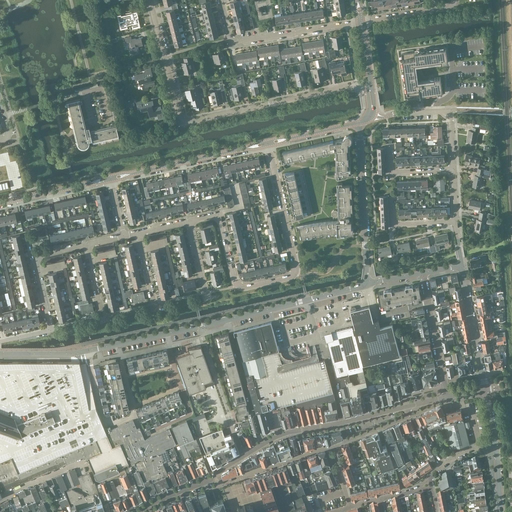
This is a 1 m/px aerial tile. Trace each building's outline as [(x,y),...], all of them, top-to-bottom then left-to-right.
[(230,2),(231,8),(239,6),(237,0),(236,0),(234,1),(230,2)] [(372,9),(378,9),(376,0),(373,0),(374,0),(368,1),(368,5),(371,5),(372,9)] [(382,0),(376,0),(378,9),(384,8),(382,0)] [(201,3),(201,4),(203,9),(211,7),(209,1),(206,2),(201,3)] [(166,11),(167,17),(179,14),(179,13),(175,14),(174,10),(178,9),(177,5),(171,7),(172,10),(166,11)] [(201,15),(202,15),(212,13),(211,7),(203,9),(203,12),(201,12),(201,15)] [(136,11),(133,12),(121,16),(120,14),(117,15),(118,22),(119,22),(121,29),(127,27),(127,25),(131,24),(132,29),(140,27),(136,11)] [(169,23),(181,20),(180,19),(177,20),(176,16),(179,15),(179,14),(167,17),(169,23)] [(181,21),(181,20),(169,23),(170,29),(182,26),(182,25),(178,26),(177,22),(181,21)] [(245,31),(243,24),(235,26),(237,32),(245,31)] [(172,34),(184,32),(183,31),(180,32),(179,28),(182,27),(182,26),(170,29),(172,34)] [(218,36),(217,30),(208,32),(210,38),(218,36)] [(184,32),(172,34),(173,40),(185,37),(185,36),(181,37),(180,34),(184,32)] [(129,47),(130,53),(138,51),(137,46),(142,44),(141,37),(136,39),(135,37),(131,38),(130,36),(124,37),(125,43),(128,42),(129,47)] [(334,48),(342,47),(340,36),(332,37),(334,48)] [(185,38),(185,37),(173,40),(175,46),(183,44),(183,45),(187,44),(186,42),(183,43),(182,40),(185,38)] [(323,39),(316,41),(318,55),(319,55),(318,50),(324,49),(323,39)] [(316,41),(309,42),(311,56),(312,56),(312,51),(316,50),(316,56),(318,55),(316,41)] [(309,57),(311,56),(309,42),(302,43),(303,52),(309,52),(309,57)] [(278,44),(271,45),(273,60),(274,60),(274,55),(277,54),(279,54),(278,44)] [(271,45),(264,47),(266,61),(267,61),(267,56),(269,56),(271,55),(271,61),(273,60),(271,45)] [(301,45),(294,47),(296,61),(297,61),(297,56),(300,55),(301,60),(304,60),(303,55),(302,55),(301,45)] [(265,62),(266,61),(264,47),(257,48),(258,57),(264,56),(265,62)] [(294,47),(287,48),(289,62),(290,62),(290,57),(294,56),(294,62),(296,61),(294,47)] [(289,62),(287,48),(280,49),(281,58),(287,58),(287,63),(289,62)] [(448,62),(446,48),(401,54),(407,96),(442,92),(440,77),(434,78),(434,81),(417,83),(414,64),(441,60),(441,63),(448,62)] [(220,61),(226,59),(225,55),(223,55),(222,50),(218,51),(218,53),(212,54),(214,64),(221,63),(220,61)] [(256,50),(249,51),(251,66),(252,66),(252,61),(255,60),(257,60),(257,58),(256,50)] [(249,51),(242,53),(244,67),(246,67),(245,62),(247,61),(249,61),(250,67),(251,66),(249,51)] [(243,68),(244,67),(242,53),(235,54),(236,63),(242,62),(243,68)] [(181,63),(182,67),(184,67),(185,74),(193,72),(191,61),(190,57),(184,58),(184,62),(181,63)] [(324,59),(318,60),(317,60),(319,67),(312,69),(315,82),(316,81),(317,82),(322,81),(321,80),(325,79),(322,69),(327,68),(325,59),(324,59)] [(345,69),(344,62),(335,64),(334,61),(328,62),(329,67),(330,67),(332,74),(341,72),(341,75),(347,73),(346,69),(345,69)] [(145,72),(133,75),(135,79),(138,79),(139,83),(142,83),(142,84),(141,86),(142,89),(144,90),(147,90),(148,87),(148,86),(155,84),(154,81),(155,81),(153,75),(152,75),(150,67),(144,69),(145,72)] [(297,86),(300,85),(305,84),(302,71),(301,72),(295,73),(297,86)] [(477,72),(466,72),(466,89),(477,88),(477,72)] [(285,80),(283,74),(280,74),(281,78),(272,80),(274,91),(284,89),(282,81),(285,80)] [(257,85),(261,84),(259,78),(253,79),(254,82),(249,83),(252,96),(259,94),(257,85)] [(209,92),(210,92),(213,105),(223,103),(222,99),(223,99),(222,92),(220,92),(220,91),(225,90),(223,83),(219,84),(220,88),(214,90),(213,89),(213,88),(211,88),(210,88),(209,89),(209,90),(209,92)] [(231,87),(232,87),(232,88),(230,89),(232,99),(234,100),(243,98),(243,97),(245,97),(243,90),(242,86),(241,86),(240,86),(240,85),(231,87)] [(194,89),(187,91),(190,99),(191,99),(191,101),(190,101),(192,108),(198,106),(199,109),(204,107),(202,99),(201,99),(200,94),(201,94),(199,87),(194,88),(194,89)] [(153,104),(152,100),(143,102),(142,97),(135,99),(136,104),(139,103),(141,111),(147,109),(149,117),(157,115),(158,119),(163,118),(160,106),(153,108),(152,104),(153,104)] [(65,102),(67,102),(77,140),(74,140),(75,144),(77,147),(82,149),(87,147),(89,143),(89,140),(91,140),(93,147),(92,142),(117,136),(119,141),(115,124),(114,124),(115,126),(90,132),(89,130),(88,127),(84,128),(77,99),(79,99),(65,102)] [(425,127),(418,127),(419,135),(422,135),(422,137),(423,137),(423,139),(427,138),(427,132),(425,132),(425,127)] [(430,139),(436,139),(441,138),(441,127),(433,127),(433,131),(430,132),(430,139)] [(478,132),(479,128),(472,127),(472,131),(468,130),(466,141),(475,142),(477,132),(478,132)] [(350,157),(349,152),(349,146),(349,142),(351,139),(351,136),(350,136),(346,135),(343,138),(336,139),(336,140),(333,141),(333,140),(329,141),(323,142),(317,143),(311,145),(306,146),(300,147),(294,149),(288,150),(282,151),(283,158),(281,158),(282,163),(284,163),(291,161),(296,160),(299,159),(299,160),(302,159),(308,158),(314,157),(318,156),(320,155),(326,154),(332,153),(335,152),(335,153),(335,160),(336,168),(336,178),(337,178),(338,178),(341,177),(341,175),(349,174),(349,171),(350,171),(350,167),(350,163),(348,163),(348,160),(348,157),(350,157)] [(385,163),(384,160),(384,157),(384,154),(384,151),(384,148),(377,148),(377,151),(377,154),(377,157),(377,160),(377,163),(378,166),(378,170),(378,173),(382,173),(385,172),(385,169),(385,166),(385,163)] [(465,160),(466,160),(465,163),(478,166),(480,158),(471,157),(471,155),(466,154),(465,160)] [(232,179),(231,172),(229,165),(227,165),(227,164),(223,165),(225,173),(228,173),(230,179),(232,179)] [(298,173),(299,176),(302,175),(301,170),(301,169),(285,173),(285,175),(284,175),(285,179),(286,179),(295,177),(294,174),(298,173)] [(472,182),(471,185),(472,186),(479,187),(481,177),(482,177),(482,178),(490,179),(490,175),(477,172),(476,175),(474,175),(473,182),(472,182)] [(300,182),(303,181),(302,176),(302,175),(299,176),(295,177),(286,179),(287,181),(286,181),(287,185),(288,185),(296,183),(296,179),(299,178),(300,182)] [(178,186),(177,184),(176,177),(174,177),(173,176),(170,177),(170,178),(172,185),(175,184),(175,186),(178,186)] [(173,193),(172,185),(170,178),(168,178),(167,177),(164,178),(164,179),(166,187),(169,186),(171,194),(173,193)] [(433,188),(436,188),(436,191),(444,191),(444,179),(433,179),(433,188)] [(427,180),(421,180),(421,188),(427,187),(427,190),(430,190),(429,183),(427,183),(427,180)] [(154,191),(154,189),(152,182),(150,182),(150,181),(146,182),(148,190),(148,191),(151,190),(152,191),(154,191)] [(300,182),(296,183),(288,185),(288,186),(287,186),(288,190),(289,190),(298,188),(297,185),(301,184),(301,187),(304,187),(303,181),(300,182)] [(323,220),(316,221),(308,222),(300,224),(295,225),(297,230),(299,229),(301,238),(306,237),(305,236),(308,235),(308,237),(310,236),(313,236),(312,234),(315,234),(315,236),(318,235),(320,235),(320,233),(322,233),(322,235),(325,234),(327,234),(327,232),(329,232),(330,234),(332,234),(334,234),(334,232),(337,232),(337,235),(339,234),(348,234),(348,233),(353,233),(353,227),(351,227),(351,221),(351,214),(351,211),(352,211),(352,207),(352,202),(350,202),(350,199),(350,196),(351,196),(351,192),(351,188),(350,188),(349,185),(342,185),(342,182),(338,182),(337,182),(336,182),(337,192),(337,196),(337,200),(337,207),(338,211),(337,211),(334,210),(331,212),(331,214),(333,216),(333,219),(331,219),(323,220)] [(135,185),(136,188),(130,189),(130,186),(121,188),(122,192),(123,192),(123,194),(131,192),(136,191),(140,190),(138,184),(135,185)] [(298,188),(289,190),(289,192),(288,192),(289,196),(290,196),(299,194),(298,190),(302,189),(303,193),(306,192),(305,190),(305,187),(304,187),(301,187),(298,188)] [(290,201),(291,201),(300,199),(299,196),(303,195),(304,198),(307,198),(306,193),(306,192),(303,193),(299,194),(290,196),(290,197),(289,198),(290,201)] [(217,194),(218,196),(219,203),(225,202),(224,195),(220,196),(220,194),(217,194)] [(379,199),(379,203),(380,206),(380,209),(380,212),(380,215),(380,218),(380,221),(381,224),(381,227),(388,227),(388,224),(388,220),(387,218),(387,214),(387,211),(387,208),(387,205),(387,202),(386,199),(386,196),(382,196),(379,196),(379,199)] [(300,199),(291,201),(292,203),(291,203),(292,207),(301,205),(301,201),(304,200),(305,204),(308,203),(307,198),(304,198),(300,199)] [(195,209),(201,207),(199,201),(197,201),(196,199),(193,200),(195,209)] [(479,209),(481,202),(470,200),(468,207),(479,209)] [(176,203),(176,206),(178,213),(184,211),(182,205),(179,205),(178,203),(176,203)] [(306,206),(306,210),(309,209),(308,204),(308,203),(305,204),(301,205),(292,207),(293,208),(292,209),(293,213),(294,212),(303,210),(302,207),(306,206)] [(164,206),(164,209),(166,215),(172,214),(170,207),(167,208),(166,206),(164,206)] [(311,214),(309,209),(306,210),(303,210),(294,212),(294,214),(293,214),(294,218),(304,216),(303,212),(307,211),(308,215),(311,214)] [(481,232),(481,231),(483,232),(484,229),(482,228),(483,221),(484,221),(486,213),(480,212),(478,219),(476,219),(474,230),(481,232)] [(138,215),(136,216),(129,217),(129,220),(128,220),(129,224),(137,222),(137,218),(142,217),(143,221),(146,220),(145,214),(142,215),(138,215)] [(203,243),(211,241),(208,228),(200,230),(203,243)] [(55,232),(55,234),(57,241),(63,240),(61,233),(58,233),(58,232),(55,232)] [(435,244),(436,249),(440,249),(439,244),(446,243),(445,241),(448,241),(447,233),(435,235),(437,243),(435,244)] [(417,248),(429,245),(427,237),(416,240),(417,248)] [(247,247),(245,241),(236,243),(237,249),(244,248),(247,247)] [(398,252),(410,249),(408,241),(397,244),(398,252)] [(208,246),(209,250),(205,251),(208,264),(216,262),(213,251),(218,250),(217,244),(208,246)] [(379,256),(391,254),(389,245),(378,248),(379,256)] [(471,267),(471,268),(482,266),(481,262),(487,261),(485,254),(478,256),(479,259),(470,260),(471,263),(470,264),(470,266),(471,267)] [(213,268),(214,271),(214,272),(210,272),(213,285),(221,284),(218,272),(223,271),(222,266),(213,268)] [(473,282),(473,283),(473,285),(474,285),(474,286),(484,284),(482,277),(483,277),(483,272),(475,274),(475,275),(472,276),(473,282)] [(445,288),(448,288),(449,287),(448,282),(452,281),(452,283),(458,282),(457,273),(446,276),(447,280),(444,281),(445,288)] [(442,289),(444,288),(445,288),(444,281),(441,282),(440,277),(429,279),(431,287),(437,286),(436,284),(441,283),(442,289)] [(182,283),(182,279),(176,281),(176,284),(177,286),(183,284),(184,290),(193,288),(192,286),(195,285),(194,280),(182,283)] [(159,292),(167,291),(169,290),(168,284),(166,285),(158,287),(159,292)] [(394,301),(400,299),(407,298),(408,300),(412,299),(412,303),(416,302),(419,301),(419,298),(421,298),(421,299),(421,298),(420,294),(421,293),(420,290),(418,285),(413,286),(413,285),(411,285),(409,285),(407,286),(405,287),(398,289),(392,290),(391,289),(389,289),(387,290),(385,290),(384,291),(378,293),(379,298),(378,298),(379,302),(380,301),(381,306),(383,305),(383,308),(387,308),(390,307),(390,303),(394,303),(393,301),(394,301)] [(449,287),(448,288),(449,295),(455,293),(456,299),(462,298),(460,288),(456,289),(455,286),(449,287)] [(444,288),(442,289),(436,290),(437,293),(432,294),(434,303),(440,302),(439,297),(445,295),(444,288)] [(125,292),(124,292),(125,295),(125,297),(132,296),(133,302),(142,300),(141,297),(143,297),(142,292),(133,294),(132,289),(125,291),(125,292)] [(79,310),(81,309),(82,313),(90,311),(90,309),(92,308),(91,303),(86,304),(86,303),(88,303),(87,299),(77,301),(79,310)] [(440,309),(435,310),(437,319),(443,318),(442,312),(448,311),(447,304),(439,306),(440,309)] [(369,306),(356,309),(356,308),(355,307),(353,306),(352,307),(351,308),(350,309),(351,311),(350,311),(355,328),(353,328),(354,334),(362,366),(400,356),(392,324),(380,327),(378,320),(373,321),(369,306)] [(409,311),(410,318),(414,317),(413,315),(424,313),(423,307),(412,309),(412,311),(409,311)] [(417,322),(419,328),(427,327),(426,324),(427,324),(427,321),(425,321),(425,319),(424,317),(411,320),(412,324),(415,323),(417,322)] [(451,327),(450,321),(450,320),(442,322),(443,325),(438,325),(440,335),(446,334),(446,333),(449,333),(448,328),(451,327)] [(279,351),(271,322),(234,331),(234,333),(235,334),(237,344),(239,349),(241,359),(242,361),(242,362),(246,376),(248,382),(251,394),(252,400),(255,411),(256,412),(256,413),(261,433),(269,431),(267,423),(265,414),(265,411),(267,411),(272,409),(273,413),(277,412),(276,408),(277,408),(277,407),(283,405),(286,404),(295,402),(300,401),(333,392),(325,359),(319,361),(300,366),(279,371),(278,366),(278,365),(282,364),(292,361),(290,361),(288,360),(286,360),(285,359),(286,358),(286,357),(284,354),(281,355),(280,355),(279,353),(278,351),(279,351)] [(427,329),(427,327),(419,328),(416,329),(418,337),(428,334),(428,332),(428,331),(428,329),(427,329)] [(348,374),(357,372),(363,371),(363,369),(362,366),(354,334),(353,328),(325,335),(326,341),(327,345),(328,346),(332,364),(335,377),(348,374)] [(216,338),(217,341),(230,338),(228,333),(218,336),(218,337),(216,338)] [(446,340),(441,341),(443,351),(450,350),(448,344),(454,343),(454,342),(456,341),(455,337),(453,337),(453,336),(445,337),(446,340)] [(430,342),(429,340),(428,337),(414,340),(415,345),(430,342)] [(469,342),(462,344),(464,353),(471,352),(469,342)] [(219,348),(220,351),(232,348),(231,343),(221,346),(221,347),(219,348)] [(430,343),(419,345),(420,351),(431,349),(430,343)] [(189,352),(175,357),(178,364),(177,365),(179,368),(183,380),(185,385),(188,393),(189,393),(206,387),(205,387),(204,383),(205,383),(212,380),(200,346),(187,348),(189,352)] [(164,351),(161,351),(164,364),(169,363),(167,353),(167,350),(163,350),(164,351)] [(432,356),(431,350),(420,352),(421,355),(417,356),(418,358),(424,357),(425,359),(428,359),(428,357),(432,356)] [(499,352),(496,353),(497,359),(499,367),(501,366),(502,367),(503,367),(504,366),(503,358),(500,359),(499,352)] [(222,358),(223,361),(235,358),(233,353),(223,356),(224,357),(222,358)] [(485,356),(484,356),(486,369),(488,369),(488,370),(490,369),(490,368),(492,368),(490,355),(489,355),(489,353),(484,354),(485,356)] [(395,361),(400,382),(404,382),(403,377),(408,376),(409,377),(412,390),(417,389),(414,375),(415,375),(414,372),(414,370),(411,370),(410,368),(407,369),(407,367),(411,367),(409,359),(405,360),(404,356),(401,356),(402,360),(395,361)] [(129,372),(134,371),(131,358),(131,357),(129,358),(126,359),(129,372)] [(466,367),(465,361),(465,357),(461,357),(462,362),(463,362),(463,363),(461,363),(462,365),(458,365),(459,375),(460,375),(461,375),(463,375),(463,374),(467,373),(466,367)] [(106,369),(107,369),(119,366),(118,361),(116,361),(115,359),(116,359),(116,358),(111,359),(106,360),(98,363),(99,364),(100,365),(105,364),(106,369)] [(473,365),(471,365),(470,360),(465,361),(466,367),(468,373),(471,372),(471,373),(473,372),(474,372),(473,365)] [(0,491),(66,464),(77,459),(83,457),(84,459),(87,458),(89,463),(95,478),(98,480),(99,480),(113,474),(116,473),(118,468),(120,467),(123,466),(128,464),(142,457),(143,460),(145,464),(147,468),(149,473),(151,478),(152,482),(153,484),(156,491),(157,492),(160,490),(161,486),(164,484),(166,488),(172,485),(167,472),(166,468),(163,463),(162,457),(161,456),(160,453),(162,452),(166,451),(165,449),(169,447),(176,444),(173,439),(169,429),(146,439),(144,439),(139,427),(136,428),(135,426),(133,420),(121,425),(115,427),(111,429),(110,427),(104,429),(101,421),(96,410),(95,404),(93,395),(91,386),(84,387),(80,365),(79,362),(71,362),(57,362),(18,362),(0,362),(0,491)] [(237,368),(236,363),(226,366),(226,367),(224,368),(225,371),(237,368)] [(452,365),(446,366),(448,376),(450,376),(450,377),(453,376),(452,375),(454,375),(452,365)] [(427,373),(425,374),(429,385),(433,383),(437,381),(435,370),(432,371),(431,370),(426,372),(427,373)] [(418,371),(414,372),(415,375),(414,375),(417,389),(422,387),(418,371)] [(227,377),(228,381),(240,378),(239,373),(229,375),(229,377),(227,377)] [(422,387),(429,385),(425,374),(424,373),(423,374),(423,375),(420,376),(422,387)] [(345,381),(348,396),(348,397),(353,415),(357,413),(363,411),(366,410),(363,397),(361,397),(361,395),(361,394),(360,391),(367,389),(366,381),(359,383),(353,385),(352,382),(349,380),(345,381)] [(348,396),(345,381),(339,382),(340,387),(343,398),(348,396)] [(408,381),(404,382),(400,382),(402,392),(410,390),(408,381)] [(230,387),(231,391),(243,388),(241,383),(231,385),(232,387),(230,387)] [(397,400),(403,397),(400,384),(393,385),(397,400)] [(394,401),(393,397),(392,392),(391,389),(390,385),(385,387),(386,390),(385,390),(386,391),(388,402),(388,403),(394,401)] [(178,392),(174,394),(178,404),(182,402),(178,392)] [(317,405),(327,401),(335,400),(333,392),(295,402),(297,407),(300,406),(304,405),(304,408),(309,407),(317,405)] [(369,396),(372,408),(378,407),(375,392),(368,394),(369,396)] [(232,397),(233,401),(245,397),(244,393),(234,395),(234,397),(232,397)] [(380,406),(388,403),(386,393),(378,395),(380,406)] [(174,394),(169,396),(173,406),(178,404),(174,394)] [(366,410),(372,408),(369,396),(369,394),(363,396),(366,410)] [(169,396),(164,398),(168,408),(173,406),(169,396)] [(344,417),(353,415),(348,397),(343,398),(343,401),(340,402),(344,417)] [(163,410),(168,408),(164,398),(159,400),(163,410)] [(155,402),(159,412),(159,414),(164,412),(163,410),(159,400),(155,402)] [(335,400),(327,401),(329,409),(336,408),(337,408),(335,400)] [(155,402),(150,404),(154,414),(159,412),(155,402)] [(247,403),(247,402),(237,405),(238,411),(236,411),(237,414),(235,415),(236,421),(246,419),(244,413),(249,411),(248,408),(247,408),(246,403),(247,403)] [(319,414),(320,422),(326,420),(323,406),(322,403),(316,405),(317,407),(319,414)] [(149,416),(154,414),(150,404),(145,406),(149,416)] [(310,409),(314,423),(319,422),(316,407),(315,405),(310,406),(310,409)] [(434,409),(422,414),(430,432),(437,430),(439,434),(441,433),(439,429),(443,429),(440,423),(446,421),(445,418),(440,405),(434,408),(434,409)] [(140,408),(144,418),(145,420),(150,418),(149,416),(145,406),(140,408)] [(287,427),(288,427),(284,410),(283,407),(282,408),(280,408),(281,409),(277,410),(280,420),(281,422),(282,422),(283,428),(287,427)] [(300,407),(297,408),(301,425),(302,425),(307,424),(302,407),(300,407)] [(314,423),(311,413),(309,407),(304,408),(306,414),(308,424),(314,423)] [(140,420),(144,418),(140,408),(136,410),(140,420)] [(287,409),(284,410),(288,427),(292,426),(295,426),(291,410),(290,410),(289,408),(287,409)] [(291,409),(291,410),(295,426),(297,425),(300,425),(301,425),(297,408),(292,409),(291,409)] [(338,418),(336,408),(329,409),(324,410),(326,421),(329,420),(329,419),(330,419),(338,418)] [(448,422),(444,425),(450,449),(470,444),(461,410),(446,413),(448,422)] [(256,413),(256,412),(254,412),(254,411),(248,413),(250,420),(250,421),(250,423),(254,435),(260,433),(261,433),(256,413)] [(421,414),(416,416),(420,425),(425,423),(421,414)] [(424,435),(420,425),(416,416),(415,417),(416,417),(412,419),(429,458),(428,459),(430,462),(433,461),(435,460),(433,456),(437,455),(436,451),(432,440),(431,439),(428,440),(425,434),(424,435)] [(401,422),(406,438),(409,437),(407,431),(410,430),(412,429),(414,436),(417,435),(417,432),(411,418),(406,420),(401,422)] [(179,447),(180,449),(192,477),(197,475),(195,471),(196,471),(198,475),(204,472),(211,469),(204,454),(202,455),(200,449),(196,439),(194,440),(186,420),(171,427),(179,445),(179,446),(179,447)] [(241,423),(238,424),(240,429),(250,426),(248,421),(241,423)] [(397,439),(398,443),(399,446),(400,449),(401,451),(402,454),(402,455),(406,454),(407,459),(413,457),(411,452),(410,452),(407,445),(409,445),(406,438),(404,431),(401,423),(392,426),(397,439)] [(396,439),(394,433),(392,426),(383,430),(385,436),(388,443),(396,439)] [(205,452),(206,455),(212,468),(212,469),(216,466),(222,463),(227,460),(233,457),(238,454),(239,453),(239,452),(234,441),(232,442),(232,441),(231,440),(233,439),(233,438),(233,437),(232,436),(230,436),(230,434),(224,436),(221,429),(212,432),(199,437),(200,437),(205,452)] [(437,430),(429,433),(432,440),(435,439),(440,437),(437,430)] [(236,433),(238,437),(242,447),(247,445),(247,446),(252,444),(249,435),(245,436),(245,435),(243,436),(241,431),(236,433)] [(340,431),(328,435),(330,443),(341,439),(342,438),(340,431)] [(372,435),(376,447),(382,445),(378,432),(372,435)] [(320,435),(320,436),(321,440),(324,439),(326,445),(330,443),(328,435),(320,435)] [(366,437),(370,449),(376,447),(372,435),(366,437)] [(321,446),(326,445),(324,439),(321,440),(320,436),(314,436),(314,437),(316,448),(316,447),(321,446)] [(292,455),(299,453),(296,438),(295,437),(289,438),(292,455)] [(302,439),(303,443),(305,451),(316,448),(314,437),(302,439)] [(363,449),(364,449),(369,463),(374,461),(372,455),(366,437),(359,440),(363,449)] [(279,459),(291,455),(289,448),(290,448),(286,438),(283,439),(273,444),(279,459)] [(400,449),(399,446),(398,443),(397,439),(396,439),(388,443),(390,446),(391,449),(391,450),(392,452),(393,454),(394,457),(395,457),(396,460),(397,462),(399,465),(405,463),(404,460),(403,457),(402,455),(402,454),(401,451),(400,449)] [(343,452),(350,449),(349,443),(341,446),(343,452)] [(273,444),(263,450),(268,463),(279,459),(273,444)] [(382,445),(376,447),(370,449),(373,459),(374,458),(378,470),(381,469),(382,473),(395,469),(389,452),(388,452),(385,444),(382,445)] [(174,448),(167,451),(168,453),(174,471),(178,483),(184,480),(179,468),(178,465),(179,465),(178,463),(176,459),(175,456),(177,455),(174,448)] [(188,479),(192,477),(180,449),(178,450),(184,464),(182,465),(188,479)] [(353,455),(350,449),(343,452),(345,457),(353,455)] [(162,452),(160,453),(161,456),(162,457),(163,463),(166,468),(167,472),(168,471),(172,485),(178,483),(174,471),(168,453),(167,451),(167,450),(166,451),(162,452)] [(261,466),(268,463),(263,450),(257,453),(261,466)] [(325,451),(317,453),(325,479),(327,487),(337,484),(331,469),(330,470),(328,464),(325,451)] [(257,454),(250,457),(254,468),(261,466),(257,454)] [(316,454),(306,457),(309,466),(313,479),(322,476),(316,454)] [(355,461),(353,455),(345,457),(347,463),(348,463),(355,461)] [(249,457),(243,461),(247,471),(254,468),(250,457),(249,457)] [(301,459),(304,471),(309,485),(311,493),(312,497),(317,496),(315,491),(316,490),(314,482),(311,483),(310,482),(312,481),(312,479),(305,457),(301,459)] [(298,476),(299,479),(300,480),(301,483),(302,485),(302,487),(305,494),(311,493),(309,485),(304,471),(303,471),(300,459),(293,461),(296,469),(296,470),(298,476)] [(143,460),(135,463),(136,464),(137,467),(139,473),(141,472),(150,495),(157,492),(156,491),(153,484),(152,482),(151,478),(149,473),(147,468),(145,464),(143,460)] [(237,465),(239,473),(247,471),(243,461),(236,465),(237,465)] [(294,485),(296,491),(298,495),(300,494),(301,494),(302,495),(305,494),(302,487),(302,485),(301,483),(300,480),(299,479),(298,476),(296,470),(293,461),(287,464),(290,472),(293,482),(294,485)] [(423,467),(426,472),(432,467),(428,461),(425,463),(424,462),(420,464),(423,467)] [(180,462),(178,463),(179,465),(178,465),(179,468),(184,480),(188,479),(182,466),(181,463),(180,462)] [(133,469),(131,470),(132,473),(131,474),(142,499),(149,495),(139,473),(137,467),(136,468),(134,464),(131,466),(133,469)] [(228,470),(230,476),(237,474),(239,473),(237,465),(235,466),(235,467),(231,469),(231,470),(228,471),(228,470)] [(469,467),(471,475),(474,474),(474,473),(481,472),(480,465),(470,467),(469,467)] [(126,468),(124,469),(126,473),(129,481),(130,481),(138,501),(142,499),(131,474),(132,473),(131,470),(133,469),(131,466),(126,468)] [(303,503),(300,494),(298,495),(296,491),(294,485),(293,482),(291,483),(290,479),(289,477),(286,466),(281,468),(276,470),(270,471),(265,473),(260,475),(255,477),(250,478),(244,480),(248,491),(253,489),(258,488),(261,496),(263,501),(264,506),(266,511),(307,511),(305,507),(305,505),(304,502),(303,503)] [(343,471),(345,476),(352,473),(351,470),(354,469),(353,467),(343,471)] [(419,468),(416,470),(420,476),(426,472),(423,467),(420,469),(419,468)] [(414,472),(411,473),(415,479),(420,476),(416,470),(415,469),(413,471),(414,472)] [(230,476),(228,470),(221,475),(222,479),(230,476)] [(409,475),(407,477),(411,482),(415,479),(411,473),(410,472),(408,474),(409,475)] [(92,494),(98,511),(104,511),(102,504),(101,503),(100,499),(96,488),(94,482),(93,483),(93,482),(89,473),(78,477),(78,478),(78,480),(79,481),(80,484),(82,489),(82,490),(88,493),(89,495),(92,494)] [(124,474),(119,476),(123,484),(124,487),(125,489),(131,505),(138,501),(130,481),(129,481),(126,473),(124,474)] [(406,486),(411,482),(407,477),(406,475),(404,477),(405,478),(402,480),(406,486)] [(440,484),(441,492),(457,489),(455,480),(451,481),(450,476),(442,478),(443,483),(440,484)] [(358,479),(357,477),(346,481),(348,486),(351,485),(354,484),(355,483),(354,480),(358,479)] [(470,487),(471,487),(477,486),(477,485),(484,484),(483,478),(471,480),(471,483),(468,484),(469,486),(470,486),(470,487)] [(314,482),(316,490),(317,491),(322,489),(327,487),(325,479),(323,479),(319,481),(318,481),(314,482)] [(392,479),(393,483),(395,491),(400,489),(399,482),(396,482),(395,479),(392,479)] [(113,481),(107,483),(109,491),(113,501),(113,502),(116,511),(124,508),(115,486),(113,481)] [(105,482),(100,483),(101,486),(111,511),(114,511),(115,511),(108,491),(105,482)] [(98,484),(95,485),(100,499),(101,503),(102,504),(104,511),(111,511),(101,486),(100,486),(100,484),(99,484),(98,484)] [(123,484),(115,486),(124,508),(131,505),(125,489),(124,487),(123,484)] [(56,490),(54,485),(49,487),(54,499),(57,497),(59,497),(56,490)] [(484,485),(477,486),(471,487),(472,493),(485,491),(484,485)] [(39,487),(40,491),(39,492),(40,494),(43,502),(46,511),(53,511),(46,492),(45,492),(42,486),(39,487)] [(72,511),(70,506),(64,490),(61,491),(60,489),(60,488),(56,490),(59,497),(57,497),(63,511),(72,511)] [(357,488),(354,489),(357,500),(363,498),(361,490),(358,491),(357,488)] [(72,511),(98,511),(92,494),(89,495),(84,497),(83,495),(72,489),(66,491),(71,506),(70,506),(72,511)] [(211,511),(205,492),(197,494),(202,505),(204,511),(211,511)] [(485,499),(486,498),(485,496),(484,492),(469,495),(470,499),(472,498),(473,501),(485,499)] [(203,511),(196,495),(191,497),(196,511),(203,511)] [(190,497),(185,499),(189,511),(196,511),(191,497),(190,497)] [(186,511),(182,499),(176,501),(179,509),(180,509),(181,511),(186,511)] [(0,503),(0,511),(13,511),(15,511),(12,505),(10,505),(8,500),(0,503)] [(181,511),(180,509),(179,509),(176,501),(171,503),(174,511),(181,511)] [(46,511),(43,502),(41,503),(38,504),(39,506),(40,510),(35,511),(34,511),(46,511)] [(225,511),(225,509),(225,508),(222,502),(210,506),(212,511),(225,511)] [(174,511),(171,503),(164,505),(166,511),(174,511)]
